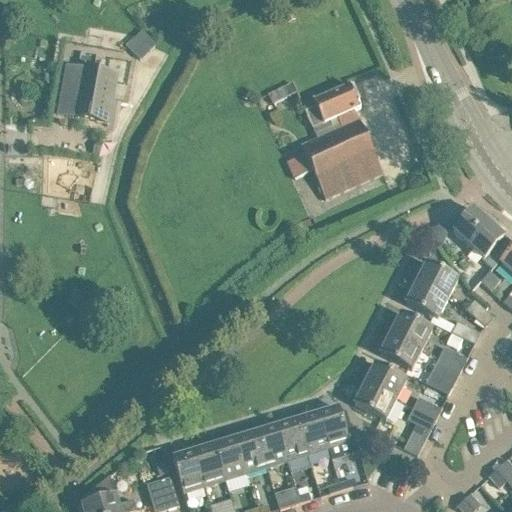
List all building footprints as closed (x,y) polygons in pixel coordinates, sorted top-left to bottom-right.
[(107,126),(112,94),(116,77),(66,68),(57,117),(75,120),(107,126)] [(273,107),(296,95),(292,85),(268,96),(273,107)] [(382,177),(354,113),(360,110),(349,87),(331,95),(313,103),(317,110),(306,115),(318,142),(289,156),(292,163),(287,165),(293,179),(311,173),(325,203),(382,177)] [(250,105),(256,97),(248,91),(242,98),(250,105)] [(99,156),(102,143),(96,142),(93,155),(99,156)] [(492,272),(498,264),(511,250),(511,247),(472,212),(452,234),(483,261),(481,263),(492,272)] [(511,250),(498,264),(511,277),(511,250)] [(425,267),(424,269),(418,266),(409,284),(447,303),(457,283),(425,267)] [(490,294),(499,284),(489,275),(480,285),(490,294)] [(401,300),(407,303),(405,307),(437,323),(447,303),(409,284),(401,300)] [(85,316),(92,307),(75,294),(68,302),(85,316)] [(511,314),(511,302),(508,299),(502,306),(511,314)] [(485,331),(493,321),(474,304),(465,313),(485,331)] [(421,353),(431,334),(400,317),(389,337),(421,353)] [(474,348),(480,337),(456,325),(450,336),(474,348)] [(411,373),(421,353),(389,337),(379,357),(397,366),(411,373)] [(461,374),(466,362),(444,351),(438,362),(461,374)] [(448,398),(453,389),(461,374),(438,362),(425,387),(448,398)] [(395,404),(406,384),(392,377),(374,368),(364,388),(395,404)] [(409,375),(404,396),(415,398),(420,377),(409,375)] [(385,424),(395,404),(364,388),(353,408),(385,424)] [(435,424),(441,413),(418,401),(413,413),(435,424)] [(328,453),(349,446),(344,430),(338,411),(317,417),(328,453)] [(429,435),(435,424),(413,413),(407,424),(429,435)] [(307,459),(328,453),(317,417),(296,423),(307,459)] [(286,465),(307,459),(296,423),(275,430),(286,465)] [(266,471),(286,465),(275,430),(255,436),(266,471)] [(245,478),(266,471),(255,436),(234,442),(245,478)] [(224,484),(245,478),(234,442),(214,449),(224,484)] [(204,490),(224,484),(214,449),(193,455),(204,490)] [(183,497),(202,491),(204,490),(193,455),(172,461),(183,497)] [(511,491),(511,490),(511,469),(507,464),(495,475),(505,486),(506,485),(511,491)] [(499,491),(505,486),(495,475),(489,480),(499,491)] [(118,508),(114,498),(110,480),(84,501),(86,506),(81,508),(82,511),(135,511),(133,503),(118,508)] [(173,511),(179,510),(170,481),(146,488),(150,501),(152,509),(165,505),(167,511),(173,511)] [(341,495),(352,491),(350,483),(338,487),(341,495)] [(329,498),(341,495),(338,487),(327,490),(329,498)] [(297,493),(299,499),(297,500),(299,507),(311,504),(307,490),(297,493)] [(470,511),(476,511),(480,509),(470,498),(464,504),(470,511)] [(288,511),(299,507),(297,500),(285,503),(288,511)]
